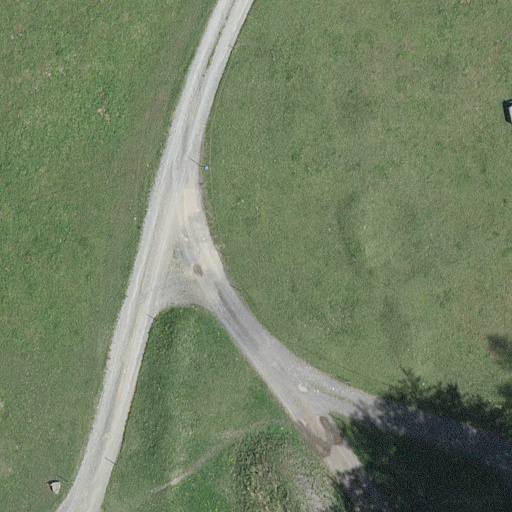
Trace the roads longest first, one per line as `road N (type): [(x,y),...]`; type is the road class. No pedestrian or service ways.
road 1 (track): [(69,511),(236,0)]
road 2 (track): [(156,239),(263,351),(373,511)]
road 3 (track): [(495,438),(282,381)]
